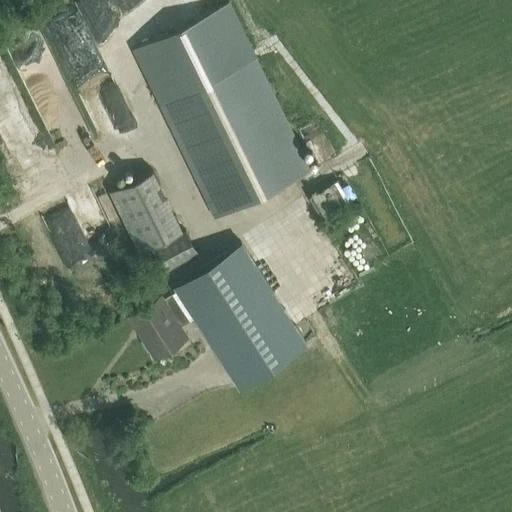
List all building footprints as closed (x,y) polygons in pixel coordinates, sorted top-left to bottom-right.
[(189,23),(215,77),(160,104),(214,217),(310,170),(228,4),(189,23)] [(22,32),(63,138),(90,128),(49,22),(22,32)] [(52,114),(36,121),(3,48),(0,49),(0,89),(32,158),(65,142),(52,114)] [(138,100),(118,78),(100,94),(120,116),(138,100)] [(50,160),(61,184),(87,172),(76,148),(50,160)] [(185,230),(182,232),(152,170),(108,192),(138,253),(151,247),(162,270),(196,253),(185,230)] [(329,182),(340,201),(353,193),(343,174),(329,182)] [(238,243),(171,286),(174,291),(173,291),(190,319),(191,318),(236,387),(303,343),(276,301),(270,291),(238,243)] [(161,294),(127,316),(153,356),(187,335),(180,325),(190,319),(173,291),(163,297),(161,294)]
